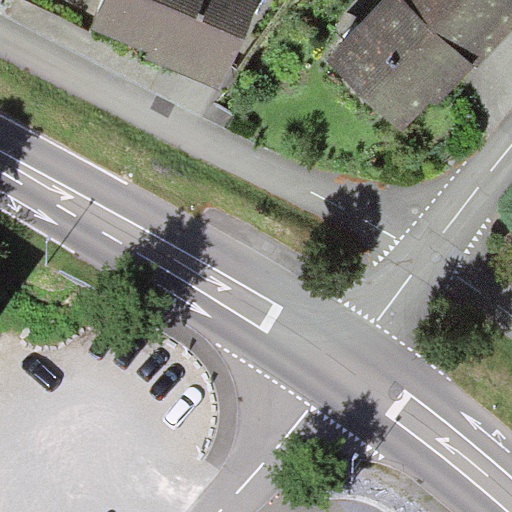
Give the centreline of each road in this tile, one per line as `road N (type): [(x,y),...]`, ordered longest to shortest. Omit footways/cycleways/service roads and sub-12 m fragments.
road 1 (track): [(0,37),(416,258),(511,324)]
road 2 (primary): [(343,367),(0,170)]
road 3 (residential): [(511,143),(416,258),(343,367)]
road 4 (primary): [(343,367),(511,503)]
road 5 (residential): [(224,511),(343,367)]
